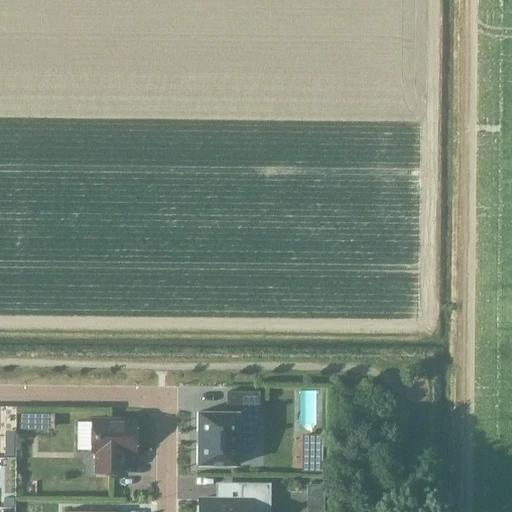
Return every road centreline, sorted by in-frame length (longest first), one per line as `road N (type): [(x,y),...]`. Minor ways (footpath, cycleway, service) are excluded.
road 1 (track): [(462,0),(460,511)]
road 2 (track): [(428,332),(431,0)]
road 3 (residential): [(164,511),(165,398),(0,397)]
